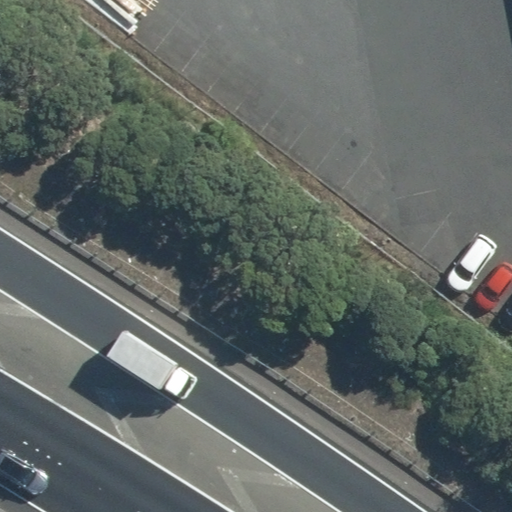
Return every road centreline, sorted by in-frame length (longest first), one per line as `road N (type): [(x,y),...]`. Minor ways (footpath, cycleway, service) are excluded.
road 1 (motorway): [(0,258),(380,511)]
road 2 (motorway): [(0,428),(145,511)]
